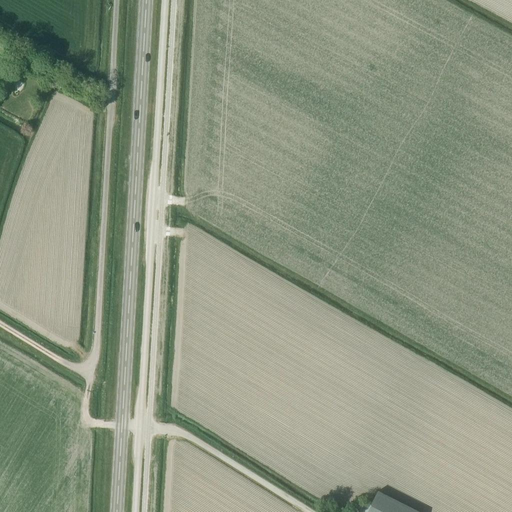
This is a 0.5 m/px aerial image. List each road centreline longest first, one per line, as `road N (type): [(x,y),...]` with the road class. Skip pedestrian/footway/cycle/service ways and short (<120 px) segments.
road 1 (unclassified): [(134,511),(164,0)]
road 2 (primary): [(116,511),(146,0)]
road 3 (unclassified): [(89,371),(115,0)]
